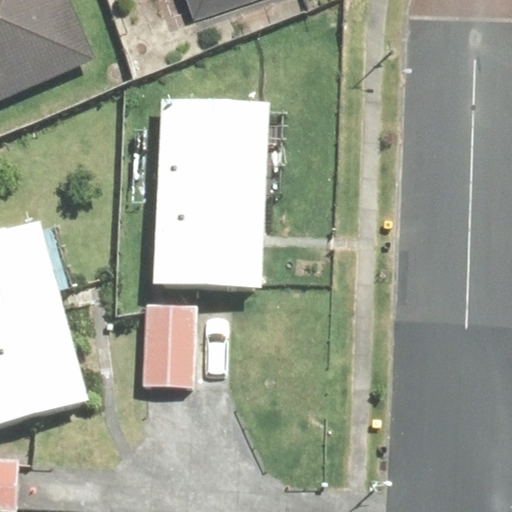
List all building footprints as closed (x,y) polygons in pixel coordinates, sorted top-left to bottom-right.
[(64,0),(0,0),(0,95),(89,60),(64,0)] [(177,0),(183,16),(227,0),(177,0)] [(145,95),(138,289),(258,294),(265,99),(145,95)] [(41,221),(0,230),(0,424),(83,405),(41,221)] [(133,302),(131,397),(190,398),(192,303),(133,302)] [(0,456),(0,511),(25,511),(26,457),(0,456)]
